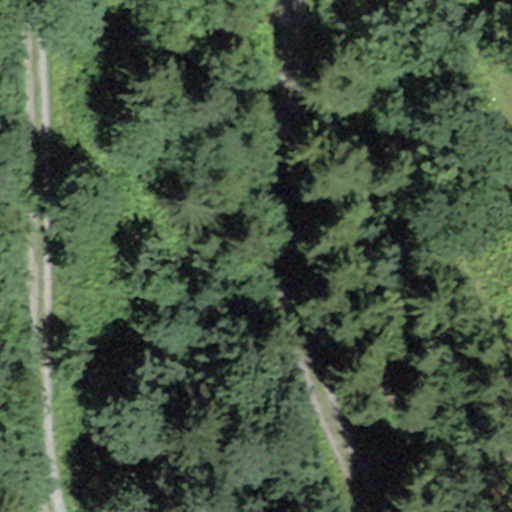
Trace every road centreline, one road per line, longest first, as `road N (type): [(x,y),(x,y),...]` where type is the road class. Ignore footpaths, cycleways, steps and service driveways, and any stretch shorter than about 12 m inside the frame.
road 1 (track): [(368,511),(291,304),(279,211),(297,0)]
road 2 (track): [(43,0),(50,65),(48,511)]
